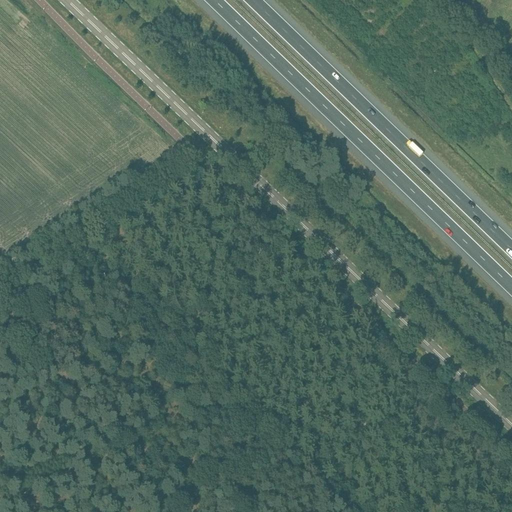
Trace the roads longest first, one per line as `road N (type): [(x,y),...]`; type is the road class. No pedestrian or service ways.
road 1 (tertiary): [(511,424),(67,0)]
road 2 (motorway): [(213,0),(511,286)]
road 3 (motorway): [(511,249),(252,0)]
road 4 (track): [(444,0),(511,103)]
